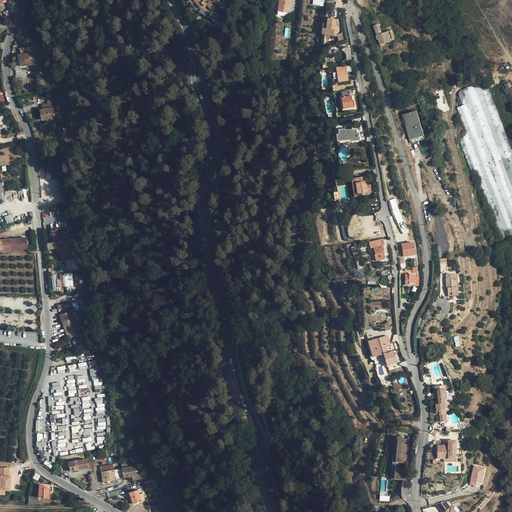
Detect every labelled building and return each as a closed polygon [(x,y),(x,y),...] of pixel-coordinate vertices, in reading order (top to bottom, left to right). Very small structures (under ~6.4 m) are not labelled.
[(189,0),(188,1),(192,5),(194,3),(199,9),(200,8),(193,0),(189,0)] [(193,0),(200,8),(203,6),(205,8),(207,6),(211,11),(215,7),(209,1),(206,4),(202,0),(193,0)] [(288,13),(290,0),(279,0),(278,12),(288,13)] [(326,35),(336,36),(336,30),(335,30),(335,26),(336,20),(328,18),(327,23),(326,35)] [(394,40),(390,27),(385,28),(387,32),(381,34),(378,24),(373,26),(377,36),(380,45),(384,43),(394,40)] [(33,47),(20,49),(21,54),(18,55),(19,67),(35,65),(33,47)] [(346,63),(351,63),(350,49),(348,49),(348,47),(342,48),(342,51),(343,52),(344,53),(345,54),(345,55),(346,55),(346,63)] [(336,68),(337,73),(338,79),(338,82),(348,81),(346,72),(345,67),(336,68)] [(511,150),(487,84),(480,83),(473,85),(511,188),(511,150)] [(511,188),(473,85),(461,90),(466,104),(511,226),(511,188)] [(51,97),(51,95),(47,95),(48,104),(42,105),(40,105),(41,119),(54,118),(52,102),(52,97),(51,97)] [(343,109),(353,107),(351,96),(341,98),(343,109)] [(511,242),(511,226),(466,104),(457,108),(466,131),(508,244),(511,242)] [(423,136),(415,111),(401,115),(409,140),(423,136)] [(336,135),(337,141),(351,140),(351,141),(359,140),(358,133),(356,133),(356,129),(345,130),(345,129),(338,130),(339,135),(336,135)] [(508,244),(466,131),(457,134),(497,241),(498,242),(508,244)] [(370,185),(366,185),(366,184),(364,184),(363,177),(351,179),(353,190),(357,190),(358,196),(372,194),(370,185)] [(390,200),(397,223),(403,222),(396,198),(390,200)] [(11,214),(4,216),(7,224),(14,221),(11,214)] [(65,228),(51,230),(51,234),(53,233),(53,237),(54,242),(63,240),(62,236),(66,236),(65,228)] [(0,251),(28,249),(26,238),(0,240),(0,251)] [(379,246),(378,240),(369,243),(370,248),(373,248),(375,255),(374,255),(376,261),(384,259),(382,251),(384,251),(383,245),(379,246)] [(401,244),(403,257),(414,255),(412,242),(401,244)] [(60,251),(61,263),(73,261),(71,249),(60,251)] [(451,274),(446,274),(446,277),(446,279),(447,287),(448,292),(448,296),(453,295),(452,294),(459,294),(458,287),(457,287),(457,279),(455,279),(455,274),(451,275),(451,274)] [(409,283),(415,283),(415,284),(418,284),(418,277),(414,278),(414,275),(405,275),(405,277),(405,278),(405,280),(405,285),(409,285),(409,283)] [(76,322),(72,313),(71,311),(60,315),(68,339),(80,334),(76,322)] [(72,313),(76,322),(80,321),(75,312),(72,313)] [(80,334),(84,333),(87,332),(83,320),(80,321),(76,322),(80,334)] [(396,363),(393,351),(383,354),(387,365),(396,363)] [(57,367),(58,374),(66,372),(64,365),(57,367)] [(446,385),(434,386),(435,390),(438,390),(438,395),(435,396),(436,401),(439,400),(445,400),(444,395),(446,395),(446,385)] [(63,392),(54,392),(54,401),(56,401),(56,409),(63,409),(63,392)] [(445,400),(439,400),(439,404),(436,404),(437,411),(440,411),(440,414),(440,422),(446,421),(445,403),(445,400)] [(448,431),(463,430),(460,423),(453,424),(449,426),(448,427),(448,431)] [(396,462),(406,463),(408,439),(398,438),(396,462)] [(456,441),(448,441),(448,443),(448,446),(448,447),(445,447),(445,446),(444,446),(437,446),(437,458),(443,458),(456,458),(456,441)] [(393,455),(391,479),(405,480),(406,468),(399,468),(400,463),(395,463),(396,455),(393,455)] [(87,459),(68,462),(69,467),(73,467),(74,471),(89,468),(88,463),(87,459)] [(137,466),(131,467),(122,468),(124,478),(142,474),(140,468),(137,469),(137,466)] [(0,475),(1,476),(0,481),(0,488),(0,489),(4,489),(10,490),(11,476),(9,476),(9,468),(0,467),(0,475)] [(471,482),(477,483),(481,485),(485,470),(475,467),(471,482)] [(122,468),(114,470),(116,479),(124,478),(122,468)] [(107,482),(107,481),(110,480),(116,479),(114,470),(101,472),(103,482),(107,482)] [(44,485),(39,485),(39,498),(49,498),(50,488),(44,488),(44,485)] [(155,494),(153,485),(145,486),(146,491),(148,491),(149,495),(155,494)] [(138,490),(129,493),(133,504),(142,501),(140,494),(138,490)]
